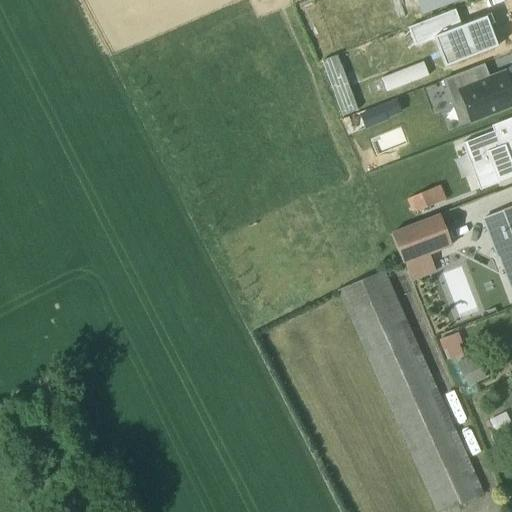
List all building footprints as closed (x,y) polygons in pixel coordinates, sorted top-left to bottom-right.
[(417,0),(421,11),(449,0),(417,0)] [(453,11),(406,29),(413,47),(432,40),(443,68),(495,48),(484,19),(459,28),(453,11)] [(351,93),(337,56),(322,62),(336,99),(351,93)] [(483,66),(443,81),(453,107),(463,103),(471,123),(511,107),(511,91),(505,72),(488,79),(483,66)] [(511,137),(498,143),(494,132),(465,144),(478,177),(492,172),(496,183),(511,176),(511,137)] [(412,216),(427,209),(447,200),(440,186),(405,201),(412,216)] [(511,252),(511,210),(509,212),(510,213),(498,218),(511,252)] [(439,218),(392,236),(403,263),(429,253),(450,246),(439,218)] [(444,511),(484,495),(384,274),(383,272),(338,291),(435,511),(444,511)] [(439,340),(450,359),(462,352),(451,333),(439,340)] [(468,388),(487,379),(477,358),(458,367),(468,388)]
